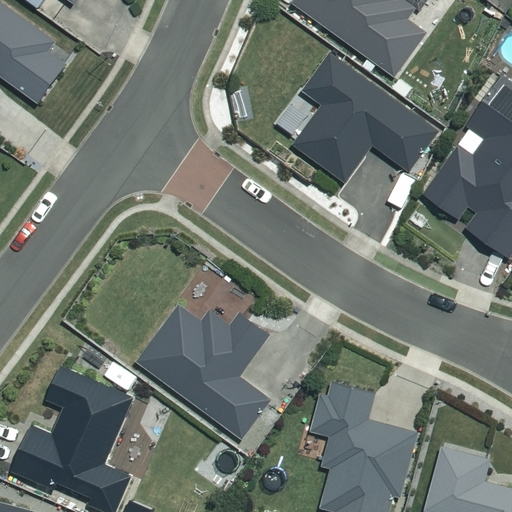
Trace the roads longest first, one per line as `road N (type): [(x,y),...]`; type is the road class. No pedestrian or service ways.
road 1 (residential): [(511,354),(334,274),(127,132)]
road 2 (residential): [(127,132),(0,305)]
road 3 (residential): [(200,0),(127,132)]
